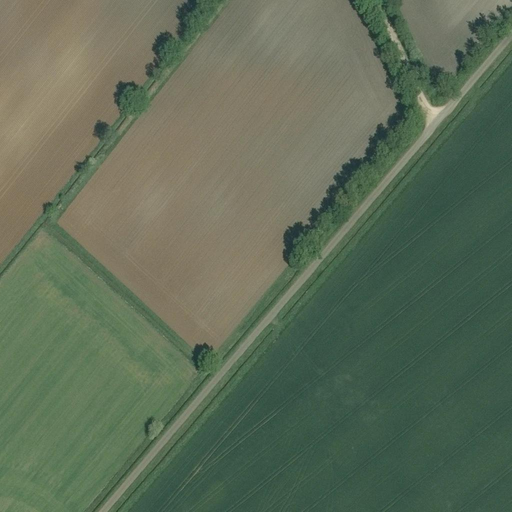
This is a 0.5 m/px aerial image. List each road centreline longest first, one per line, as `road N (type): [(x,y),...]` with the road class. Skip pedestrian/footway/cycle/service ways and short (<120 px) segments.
road 1 (unclassified): [(104,511),(511,32)]
road 2 (track): [(436,121),(376,0)]
